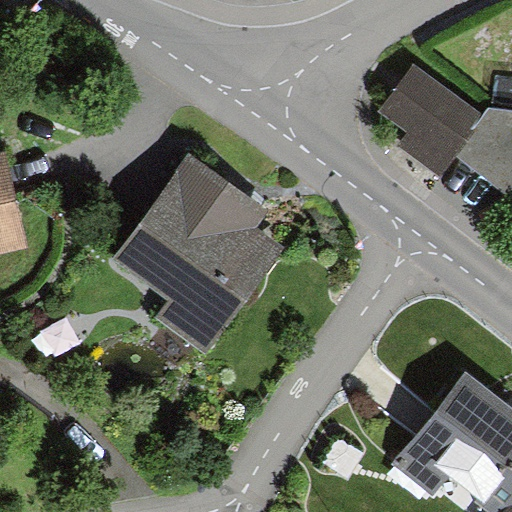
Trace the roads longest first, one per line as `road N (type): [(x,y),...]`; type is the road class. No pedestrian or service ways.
road 1 (residential): [(421,239),(221,511)]
road 2 (tertiary): [(256,112),(421,239)]
road 3 (tertiary): [(89,0),(256,112)]
road 4 (residential): [(256,112),(318,54),(413,0)]
